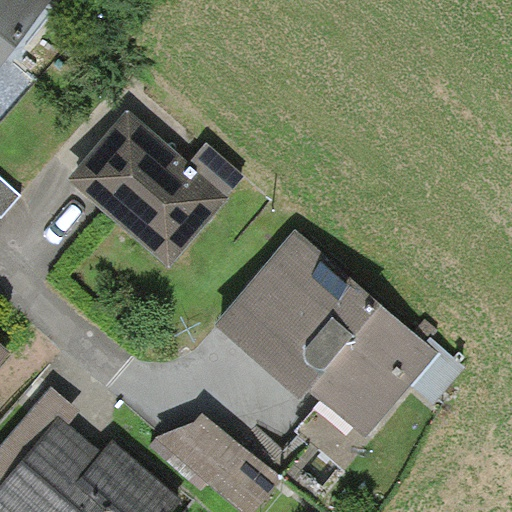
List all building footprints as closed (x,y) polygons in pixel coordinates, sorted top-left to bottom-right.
[(0,0),(0,68),(53,0),(0,0)] [(190,165),(128,113),(68,184),(169,269),(246,178),(207,145),(190,165)] [(0,177),(0,217),(2,219),(22,197),(0,177)] [(442,355),(297,231),(214,329),(313,413),(297,431),(344,471),(442,355)] [(0,367),(11,354),(0,344),(0,367)] [(0,489),(62,418),(70,425),(81,412),(55,390),(0,452),(0,489)] [(256,511),(284,479),(203,417),(197,423),(157,440),(243,511),(256,511)] [(70,425),(62,418),(0,489),(0,511),(177,511),(185,503),(113,441),(102,453),(70,425)]
